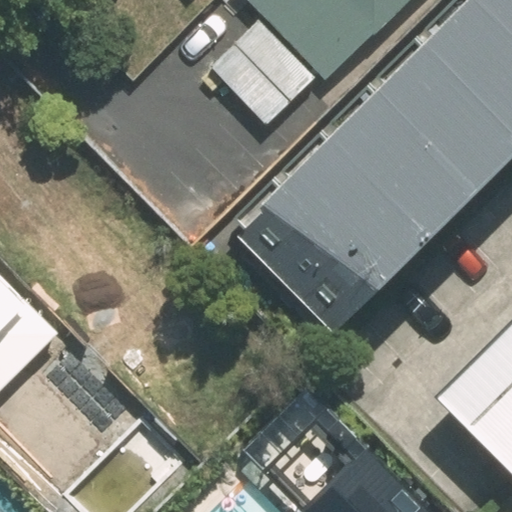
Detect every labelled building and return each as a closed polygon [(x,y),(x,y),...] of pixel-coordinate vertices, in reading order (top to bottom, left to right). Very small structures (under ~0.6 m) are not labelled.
[(186,29),(155,0),(124,0),(88,39),(134,83),(186,29)] [(250,0),(325,79),(405,0),(250,0)] [(511,0),(423,0),(275,147),(372,254),(511,115),(511,0)] [(0,441),(140,298),(0,162),(0,441)] [(511,310),(455,367),(511,423),(511,310)] [(0,511),(60,511),(119,456),(58,393),(0,448),(0,511)]
